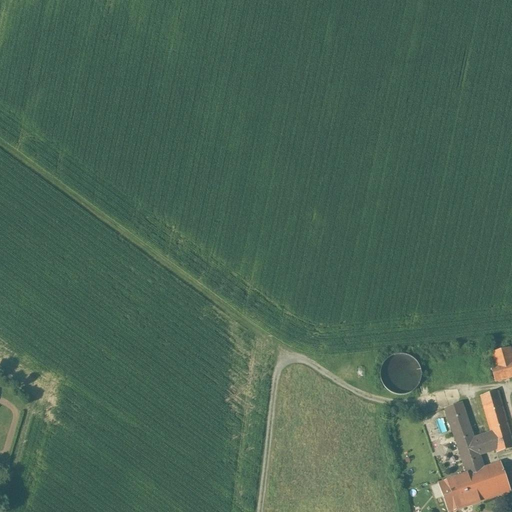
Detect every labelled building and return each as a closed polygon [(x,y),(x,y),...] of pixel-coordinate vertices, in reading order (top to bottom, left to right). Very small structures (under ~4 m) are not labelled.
[(496,366),(491,367),(495,382),(511,377),(511,356),(509,348),(492,352),(496,366)] [(385,358),(388,393),(418,391),(415,356),(385,358)] [(511,441),(498,391),(480,396),(491,432),(496,450),(496,453),(511,448),(511,441)] [(461,403),(444,409),(467,474),(484,468),(480,456),(474,438),(461,403)] [(491,432),(474,438),(480,456),(496,450),(491,432)] [(500,462),(487,467),(497,496),(510,491),(504,473),(505,472),(506,471),(506,470),(506,469),(506,468),(505,467),(505,466),(504,466),(503,465),(502,465),(501,465),(500,462)] [(484,468),(467,474),(461,476),(470,505),(497,496),(487,467),(484,468)] [(449,511),(470,505),(461,476),(438,484),(447,511),(449,511)]
